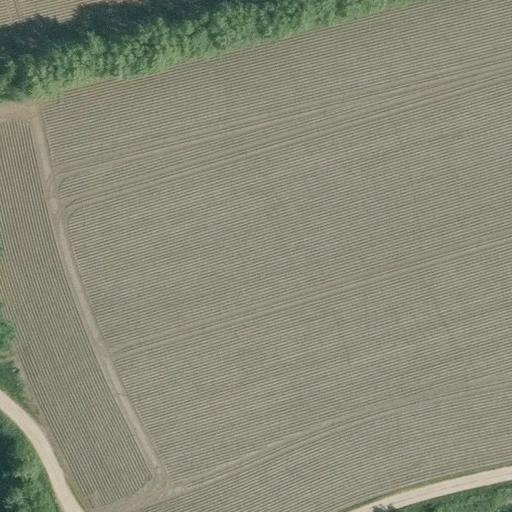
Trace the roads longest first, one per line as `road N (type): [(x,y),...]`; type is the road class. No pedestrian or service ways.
road 1 (track): [(364,511),(385,501),(511,478)]
road 2 (track): [(0,400),(41,446),(67,511)]
